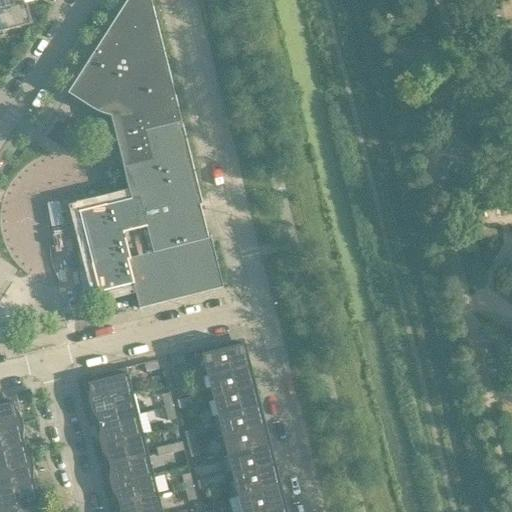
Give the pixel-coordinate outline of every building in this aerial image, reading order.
[(23,0),(0,0),(0,11),(25,5),(23,0)] [(90,59),(68,94),(90,108),(101,114),(110,116),(116,138),(141,132),(144,131),(180,120),(150,0),(127,0),(102,40),(90,59)] [(25,5),(0,11),(0,37),(4,36),(3,32),(30,25),(25,5)] [(127,201),(79,213),(96,283),(99,295),(133,286),(126,260),(129,259),(208,239),(200,205),(202,205),(180,120),(144,131),(141,132),(116,138),(120,155),(123,166),(123,167),(131,200),(127,201)] [(129,259),(126,260),(133,286),(139,309),(223,288),(210,239),(208,239),(129,259)] [(224,350),(223,344),(200,349),(207,376),(244,367),(238,346),(224,350)] [(183,355),(170,358),(172,367),(185,363),(183,355)] [(144,365),(146,373),(159,370),(157,361),(144,365)] [(245,373),(244,367),(207,376),(212,396),(255,385),(252,371),(245,373)] [(87,398),(89,397),(89,406),(133,395),(126,368),(95,376),(97,382),(86,384),(89,397),(87,397),(87,398)] [(255,385),(212,396),(217,416),(254,407),(252,401),(259,399),(255,385)] [(170,393),(161,395),(164,408),(173,406),(170,393)] [(202,394),(189,397),(192,406),(204,403),(202,394)] [(133,395),(89,406),(92,413),(91,413),(91,414),(93,414),(96,425),(138,415),(133,395)] [(189,397),(180,400),(176,401),(179,409),(192,406),(189,397)] [(4,405),(3,399),(0,399),(0,428),(23,422),(20,415),(21,414),(19,414),(16,402),(4,405)] [(173,406),(164,408),(168,421),(176,419),(173,406)] [(259,427),(254,407),(217,416),(222,437),(259,427)] [(138,415),(96,425),(99,437),(97,437),(98,438),(99,438),(100,446),(143,435),(138,415)] [(23,422),(0,428),(0,449),(26,443),(23,431),(25,431),(25,430),(23,430),(23,422)] [(264,448),(259,427),(222,437),(227,457),(264,448)] [(193,430),(188,431),(184,432),(188,445),(196,443),(193,430)] [(143,435),(100,446),(103,453),(101,454),(102,454),(104,454),(107,466),(148,455),(143,435)] [(182,442),(169,445),(171,454),(184,451),(182,442)] [(26,443),(0,449),(0,470),(33,463),(30,455),(31,455),(31,454),(29,455),(26,443)] [(196,443),(188,445),(191,458),(199,456),(196,443)] [(156,449),(157,453),(158,457),(171,454),(169,445),(156,449)] [(265,454),(264,448),(227,457),(232,477),(276,466),(272,452),(265,454)] [(148,455),(107,466),(109,477),(108,478),(109,478),(110,486),(153,475),(148,455)] [(33,463),(0,470),(0,492),(36,483),(33,472),(35,471),(34,471),(33,463)] [(276,466),(232,477),(237,497),(274,488),(272,481),(279,480),(276,466)] [(190,474),(186,475),(181,476),(184,489),(193,486),(190,474)] [(153,475),(110,486),(113,494),(112,494),(112,495),(114,494),(117,506),(158,495),(153,475)] [(223,475),(210,478),(212,487),(225,483),(223,475)] [(210,478),(200,481),(197,481),(199,490),(212,487),(210,478)] [(36,483),(0,492),(0,511),(4,511),(43,503),(40,496),(41,495),(39,495),(36,483)] [(193,486),(184,489),(188,502),(196,500),(193,486)] [(263,511),(279,508),(274,488),(237,497),(241,511),(263,511)] [(162,511),(158,495),(117,506),(118,511),(162,511)] [(43,503),(4,511),(43,511),(45,511),(44,511),(43,503)]
